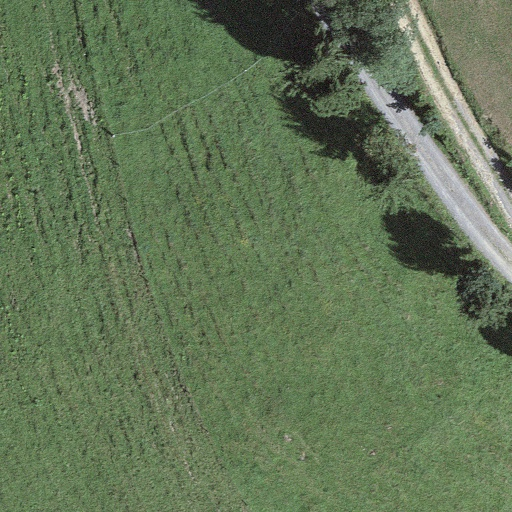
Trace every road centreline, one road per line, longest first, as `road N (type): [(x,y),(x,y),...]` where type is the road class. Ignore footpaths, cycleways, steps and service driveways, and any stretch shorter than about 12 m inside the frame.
road 1 (track): [(321,0),(447,187),(511,264)]
road 2 (track): [(405,0),(432,66),(511,206)]
